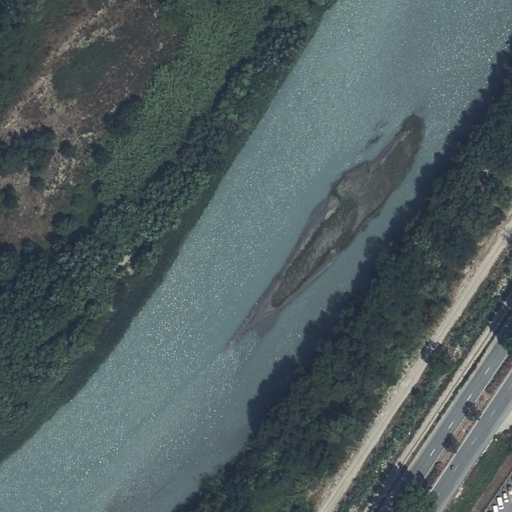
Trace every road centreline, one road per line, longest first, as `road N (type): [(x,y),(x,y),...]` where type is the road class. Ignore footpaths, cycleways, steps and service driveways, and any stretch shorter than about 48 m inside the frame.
road 1 (track): [(511,214),(325,511)]
road 2 (primary): [(511,334),(391,511)]
road 3 (primary): [(426,511),(511,383)]
